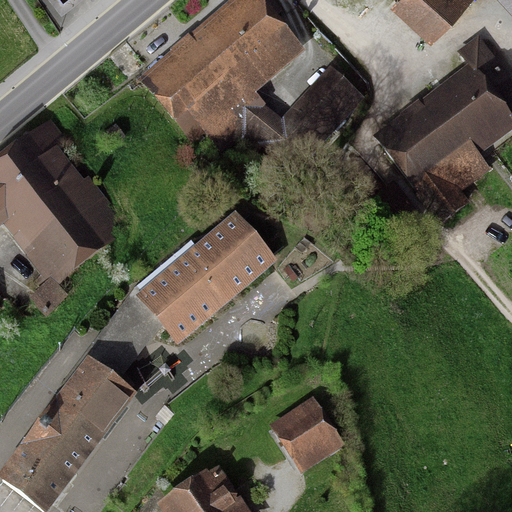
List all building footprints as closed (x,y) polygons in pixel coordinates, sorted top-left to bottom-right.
[(194,140),(205,130),(248,95),(295,54),(268,22),(280,13),(269,0),(248,0),(242,5),(246,9),(150,89),(194,140)] [(458,0),(399,0),(400,0),(437,34),(464,5),(458,0)] [(477,78),(383,149),(440,224),(464,205),(443,177),(440,168),(507,119),(511,125),(511,89),(477,43),(461,56),(477,78)] [(289,133),(264,113),(240,135),(254,147),(259,141),(289,166),(291,163),(298,168),(358,102),(336,81),(289,133)] [(234,142),(240,135),(264,113),(248,95),(205,130),(211,137),(234,142)] [(116,128),(101,139),(109,149),(123,138),(116,128)] [(0,222),(10,214),(61,277),(123,227),(98,197),(78,213),(27,151),(0,172),(0,222)] [(391,191),(370,208),(392,237),(414,221),(391,191)] [(178,341),(270,264),(234,222),(142,299),(178,341)] [(50,285),(33,302),(46,315),(63,298),(50,285)] [(2,482),(42,511),(45,511),(130,400),(88,368),(2,482)] [(338,442),(314,406),(275,431),(299,468),(338,442)] [(205,480),(166,507),(169,511),(242,511),(217,475),(206,482),(205,480)]
